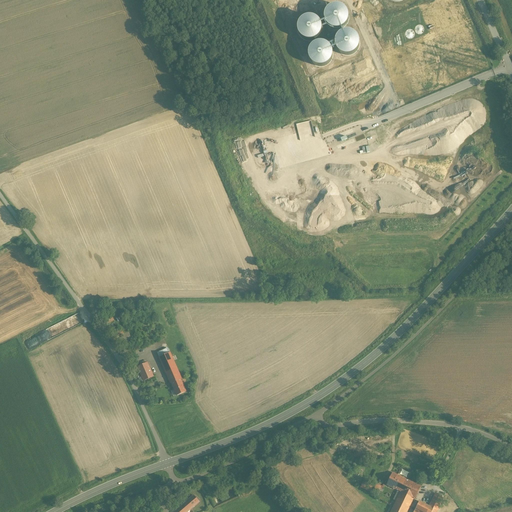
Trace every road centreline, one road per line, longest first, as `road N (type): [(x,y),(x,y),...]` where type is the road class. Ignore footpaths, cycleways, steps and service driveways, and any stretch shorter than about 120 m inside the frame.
road 1 (primary): [(511,211),(406,325),(341,380),(261,427),(166,463)]
road 2 (unclassified): [(166,463),(124,369),(0,195)]
road 3 (unclassified): [(511,446),(441,424),(327,426),(315,415)]
road 4 (primary): [(166,463),(53,511)]
